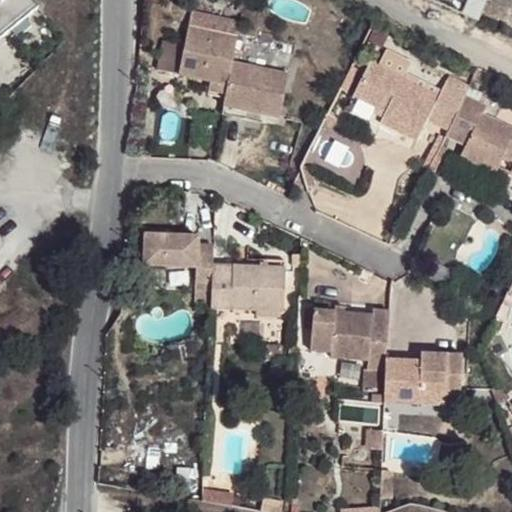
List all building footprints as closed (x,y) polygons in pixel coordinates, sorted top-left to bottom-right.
[(0,0),(0,38),(35,9),(28,0),(0,0)] [(206,78),(223,80),(227,56),(230,31),(180,25),(174,74),(188,76),(206,78)] [(445,128),(465,88),(468,81),(449,71),(440,87),(374,55),(357,88),(388,103),(383,115),(396,121),(419,132),(426,118),(445,128)] [(223,87),(221,101),(243,104),(263,106),(278,108),(284,64),(227,56),(223,80),(223,87)] [(205,84),(223,87),(223,80),(206,78),(205,84)] [(388,103),(357,88),(349,105),(380,119),(383,115),(388,103)] [(485,98),(465,88),(445,128),(445,129),(465,139),(463,145),(498,161),(503,150),(511,154),(511,164),(510,168),(511,168),(511,122),(481,107),(485,98)] [(243,104),(221,101),(220,110),(242,113),(243,104)] [(494,169),(498,161),(463,145),(459,151),(494,169)] [(209,287),(210,263),(212,244),(199,243),(199,233),(146,230),(145,261),(198,264),(195,286),(209,287)] [(238,265),(210,263),(209,287),(208,306),(253,307),(277,309),(281,309),(283,266),(238,265)] [(277,316),(277,309),(253,307),(253,314),(277,316)] [(386,374),(386,361),(388,314),(372,314),(371,318),(349,317),(331,316),(311,315),(310,355),(330,356),(330,361),(370,363),(369,373),(386,374)] [(422,363),(386,361),(386,374),(384,405),(421,407),(422,399),(447,400),(447,394),(461,394),(463,359),(423,357),(422,363)] [(511,387),(503,394),(511,407),(511,387)] [(422,399),(421,407),(446,407),(447,400),(422,399)]
